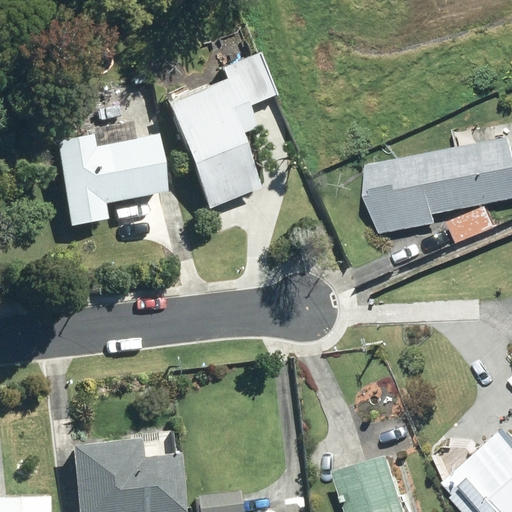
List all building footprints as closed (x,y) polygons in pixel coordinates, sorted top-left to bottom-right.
[(157,109),(201,212),(251,190),(229,139),(244,132),(236,112),(272,97),(255,58),(217,74),(220,82),(157,109)] [(83,137),(47,145),(65,227),(101,219),(99,206),(158,193),(146,137),(85,149),(83,137)] [(436,226),(434,216),(511,200),(511,159),(508,141),(367,169),(380,237),(436,226)] [(19,181),(0,184),(0,199),(22,195),(19,181)] [(485,209),(450,224),(459,245),(494,231),(485,209)] [(511,511),(511,434),(508,429),(445,484),(456,496),(453,499),(464,511),(511,511)] [(129,441),(64,449),(71,511),(180,511),(173,456),(135,461),(135,458),(132,440),(129,441)] [(239,440),(207,446),(209,461),(242,456),(239,440)] [(349,511),(407,511),(390,455),(337,472),(349,511)] [(239,511),(237,493),(195,499),(196,511),(239,511)] [(0,503),(0,511),(40,511),(40,502),(0,503)]
